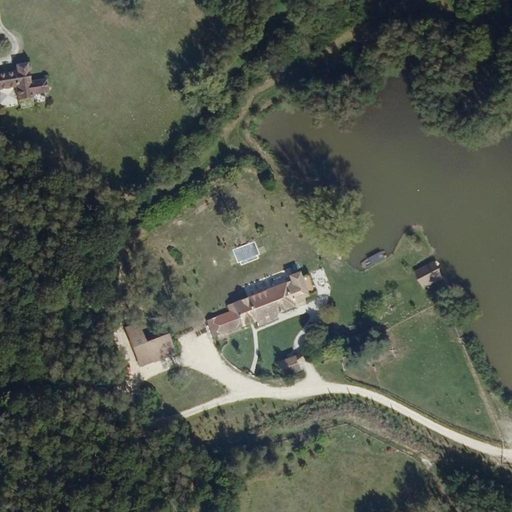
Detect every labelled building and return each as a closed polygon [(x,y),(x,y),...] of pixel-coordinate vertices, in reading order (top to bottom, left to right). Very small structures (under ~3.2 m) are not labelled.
[(28,78),(25,61),(15,63),(16,69),(0,71),(0,86),(16,84),(18,96),(32,94),(31,90),(47,87),(45,75),(28,78)] [(316,290),(308,270),(301,273),(300,269),(288,274),(289,278),(229,302),(232,308),(202,320),(209,339),(305,301),(303,295),(316,290)] [(140,366),(152,361),(146,346),(138,326),(125,331),(140,366)] [(146,346),(152,361),(173,352),(167,338),(146,346)] [(303,367),(297,354),(281,361),(287,375),(303,367)]
